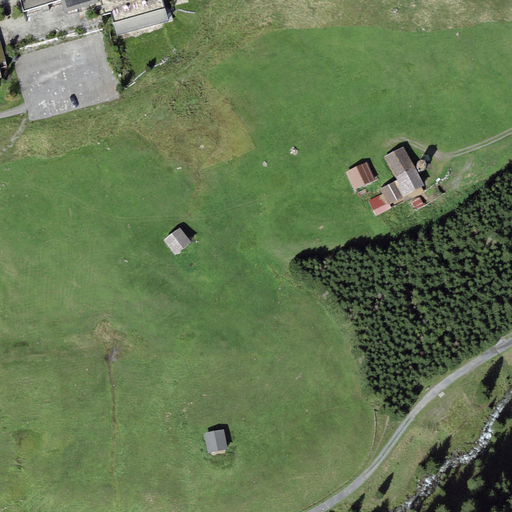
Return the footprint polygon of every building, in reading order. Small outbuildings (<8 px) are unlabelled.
[(20,0),(24,12),(62,2),(66,13),(97,3),(100,15),(112,12),(118,34),(167,20),(161,0),(20,0)] [(403,146),(384,157),(397,180),(389,184),(397,200),(424,186),(403,146)] [(367,162),(346,172),(354,190),(375,180),(367,162)] [(380,188),(383,194),(389,205),(390,204),(397,200),(389,184),(380,188)] [(383,194),(368,201),(376,216),(392,208),(390,204),(389,205),(383,194)] [(176,255),(191,243),(178,228),(164,240),(176,255)] [(219,434),(199,436),(201,458),(221,456),(219,434)]
